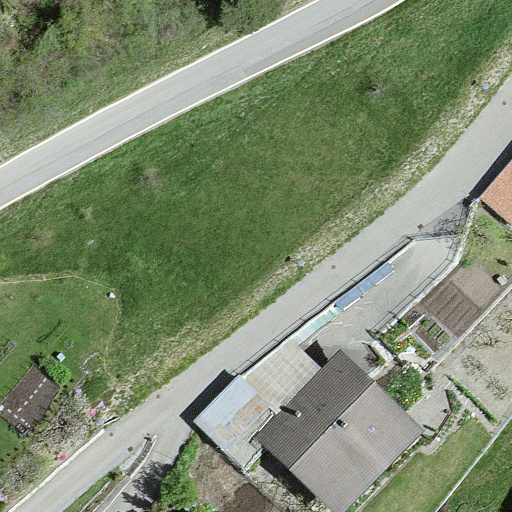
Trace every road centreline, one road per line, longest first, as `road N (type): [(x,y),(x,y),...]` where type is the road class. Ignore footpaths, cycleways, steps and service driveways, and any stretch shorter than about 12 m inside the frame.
road 1 (residential): [(28,511),(175,392),(436,201),(511,111)]
road 2 (unclassified): [(0,187),(358,0)]
